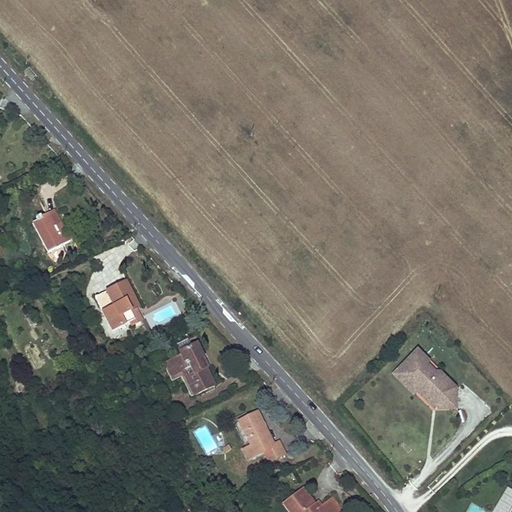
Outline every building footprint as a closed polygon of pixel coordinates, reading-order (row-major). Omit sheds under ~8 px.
[(27,69),(24,72),(31,80),(34,76),(27,69)] [(49,229),(45,221),(30,228),(35,236),(49,229)] [(49,229),(35,236),(30,228),(26,231),(29,238),(27,239),(40,266),(62,255),(49,229)] [(126,283),(93,301),(112,334),(130,324),(135,321),(130,313),(137,309),(139,308),(130,291),(126,283)] [(145,324),(137,309),(130,313),(135,321),(130,324),(134,330),(145,324)] [(179,352),(191,349),(189,341),(177,345),(179,352)] [(197,359),(193,350),(176,358),(178,362),(163,370),(167,379),(172,377),(179,373),(192,400),(213,389),(202,369),(197,372),(192,362),(197,359)] [(411,357),(390,380),(397,386),(396,388),(407,399),(412,399),(415,395),(434,413),(439,408),(451,409),(452,394),(411,357)] [(202,369),(197,359),(192,362),(197,372),(202,369)] [(185,403),(192,400),(179,373),(172,377),(185,403)] [(408,403),(412,399),(407,399),(396,388),(397,386),(390,380),(387,383),(408,403)] [(451,417),(451,409),(439,408),(434,413),(415,395),(412,399),(431,416),(451,417)] [(263,436),(253,418),(234,429),(246,451),(241,454),(237,456),(243,467),(259,459),(266,472),(283,463),(274,446),(269,449),(263,436)] [(246,451),(234,429),(229,431),(241,454),(246,451)]
